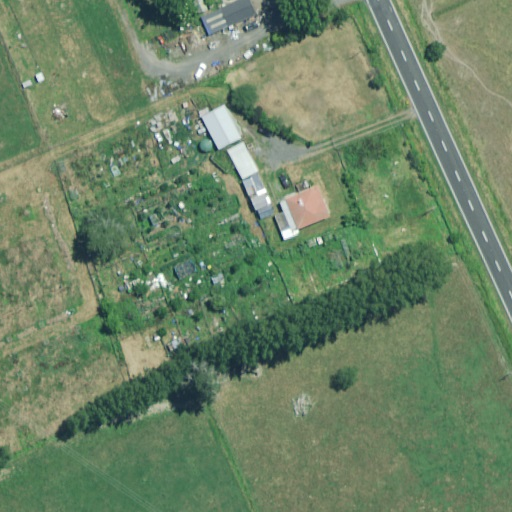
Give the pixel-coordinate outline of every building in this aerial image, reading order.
[(257,16),(251,0),(243,0),(221,8),(229,27),(257,16)] [(242,138),(225,106),(202,119),(219,150),(242,138)] [(259,172),(244,143),(228,151),(243,180),(259,172)] [(269,206),(265,194),(257,177),(248,180),(256,198),(252,200),(257,211),(269,206)] [(332,216),(320,186),(280,202),(292,232),(332,216)]
